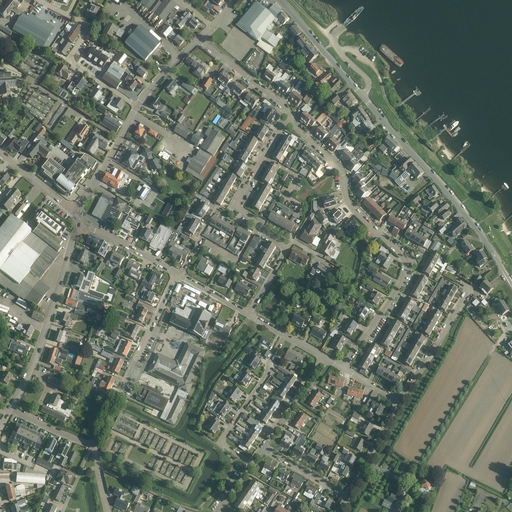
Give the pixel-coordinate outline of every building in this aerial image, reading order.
[(22,14),(24,12),(19,9),(18,8),(20,5),(14,0),(10,0),(8,4),(17,11),(22,14)] [(155,0),(150,0),(145,8),(149,11),(164,22),(176,5),(168,0),(164,0),(161,4),(156,0),(156,1),(155,0)] [(253,0),(256,2),(254,4),(254,5),(238,25),(259,42),(256,45),(269,55),(283,38),(278,34),(275,38),(268,33),(274,26),(272,24),(273,22),(279,28),(281,26),(275,21),(277,19),(276,18),(268,12),(269,11),(260,4),(263,0),(253,0)] [(206,1),(201,8),(206,12),(209,9),(206,7),(209,3),(206,1)] [(8,4),(0,13),(0,14),(3,17),(5,18),(11,10),(16,14),(21,16),(20,18),(19,17),(12,31),(14,32),(13,33),(16,34),(17,33),(25,38),(25,39),(35,45),(42,48),(47,40),(54,28),(29,15),(28,17),(25,16),(22,14),(17,11),(8,4)] [(269,11),(268,12),(276,18),(282,12),(282,11),(274,5),(269,11)] [(85,15),(94,19),(97,13),(96,13),(98,10),(89,6),(85,15)] [(193,19),(191,17),(186,12),(179,21),(184,25),(186,22),(195,29),(199,24),(193,19)] [(275,21),(281,26),(283,24),(283,25),(289,19),(282,12),(276,18),(277,19),(275,21)] [(177,25),(180,28),(184,25),(179,21),(175,17),(175,16),(172,13),(168,17),(170,19),(168,21),(171,25),(174,22),(177,25)] [(177,45),(179,47),(184,41),(172,31),(173,29),(168,25),(169,24),(165,20),(163,23),(166,26),(166,27),(164,26),(163,28),(164,29),(160,33),(166,38),(168,36),(177,44),(177,45)] [(66,28),(67,30),(78,37),(83,29),(76,25),(73,30),(67,26),(66,28),(67,28),(67,29),(66,28)] [(103,34),(110,38),(113,33),(116,34),(116,36),(121,38),(124,33),(108,25),(103,34)] [(160,44),(156,41),(140,26),(125,43),(145,61),(160,44)] [(289,31),(295,39),(301,34),(295,27),(289,31)] [(78,37),(67,30),(65,33),(69,35),(66,39),(73,44),(78,37)] [(296,42),(303,51),(310,46),(302,37),(296,42)] [(71,46),(67,43),(65,42),(58,52),(64,56),(71,46)] [(97,52),(99,49),(97,48),(95,50),(88,46),(86,49),(89,51),(85,57),(91,61),(97,52)] [(303,51),(301,53),(306,59),(315,52),(310,46),(303,51)] [(103,55),(105,53),(103,51),(101,54),(97,52),(91,61),(97,65),(103,55)] [(127,58),(120,52),(114,61),(121,66),(127,58)] [(306,59),(309,63),(318,56),(315,52),(306,59)] [(103,55),(97,65),(102,68),(105,64),(109,59),(108,59),(110,56),(108,55),(106,58),(103,55)] [(209,68),(190,55),(188,59),(207,72),(209,68)] [(193,74),(202,79),(207,72),(188,59),(185,62),(196,69),(193,74)] [(283,61),(280,64),(286,69),(292,62),(290,59),(286,63),(283,61)] [(138,62),(134,68),(138,71),(136,73),(142,78),(147,73),(140,68),(142,65),(138,62)] [(113,64),(108,70),(102,80),(117,90),(121,83),(119,82),(125,72),(113,64)] [(61,65),(58,69),(55,74),(61,78),(62,77),(67,80),(71,74),(66,71),(67,69),(61,65)] [(269,65),(266,69),(268,71),(263,77),(267,80),(273,73),(271,71),(273,69),(271,67),(272,67),(269,65)] [(314,65),(310,68),(316,75),(318,77),(322,73),(314,65)] [(280,73),(278,74),(274,71),(273,73),(267,80),(271,84),(276,78),(279,80),(282,75),(280,73)] [(287,71),(281,78),(284,81),(290,73),(289,72),(287,71)] [(212,82),(215,84),(217,80),(221,84),(228,76),(224,72),(219,78),(217,76),(218,75),(217,75),(212,82)] [(329,72),(325,75),(323,77),(315,84),(318,89),(327,82),(326,81),(332,76),(329,72)] [(0,96),(4,96),(10,96),(9,88),(16,88),(16,80),(11,80),(10,78),(11,78),(10,73),(8,74),(3,74),(3,79),(5,79),(5,80),(0,80),(0,96)] [(134,79),(129,75),(125,81),(130,85),(132,82),(134,79)] [(230,86),(228,85),(232,79),(228,76),(221,84),(226,87),(223,90),(225,92),(230,86)] [(76,88),(80,90),(83,85),(84,86),(86,83),(83,80),(79,77),(74,85),(72,83),(67,89),(73,93),(76,88)] [(206,89),(211,83),(212,80),(208,77),(202,86),(206,89)] [(332,83),(328,87),(329,87),(330,89),(338,80),(335,77),(331,81),(332,83)] [(285,95),(289,90),(292,92),(294,89),(299,82),(300,81),(298,80),(297,80),(297,79),(295,82),(292,86),(288,83),(287,85),(281,92),(285,95)] [(330,89),(330,90),(333,93),(338,86),(341,83),(338,80),(330,89)] [(179,87),(175,84),(171,81),(165,88),(170,92),(169,93),(173,96),(176,93),(175,92),(179,87)] [(277,89),(281,92),(287,85),(283,81),(277,89)] [(127,88),(132,92),(137,85),(132,82),(130,85),(127,88)] [(299,82),(294,89),(296,91),(302,84),(299,82)] [(184,83),(182,86),(191,93),(194,96),(198,91),(203,94),(205,91),(200,88),(198,90),(195,88),(193,90),(184,83)] [(228,94),(231,91),(235,94),(241,86),(237,83),(233,88),(230,86),(225,92),(228,94)] [(241,86),(235,94),(239,97),(238,98),(241,100),(244,97),(241,95),(246,90),(241,86)] [(97,102),(102,94),(95,89),(89,97),(97,102)] [(59,96),(59,97),(60,97),(64,100),(68,95),(63,91),(60,96),(59,96)] [(299,95),(295,92),(289,100),(293,103),(299,95)] [(244,97),(241,100),(241,101),(243,102),(242,104),(246,108),(248,105),(255,97),(250,93),(249,95),(246,99),(244,97)] [(349,93),(342,99),(345,104),(349,109),(357,102),(349,93)] [(293,103),(298,106),(302,100),(305,102),(309,96),(306,94),(303,98),(299,95),(293,103)] [(107,107),(106,108),(116,114),(119,110),(124,104),(118,99),(117,100),(114,98),(114,97),(112,95),(109,99),(111,101),(112,101),(112,100),(115,103),(112,107),(109,105),(107,107)] [(329,100),(332,103),(338,97),(335,95),(329,100)] [(259,100),(255,97),(248,105),(252,108),(251,109),(254,111),(258,106),(255,105),(259,100)] [(338,97),(332,103),(334,105),(340,99),(338,97)] [(161,112),(164,107),(160,104),(162,102),(156,98),(151,106),(156,110),(157,109),(161,112)] [(264,104),(263,107),(268,110),(265,115),(274,120),(277,115),(272,112),(274,109),(264,104)] [(311,110),(306,105),(302,110),(305,113),(299,119),(303,123),(309,116),(307,114),(311,110)] [(97,110),(104,115),(107,110),(100,106),(97,110)] [(224,109),(223,109),(230,114),(232,111),(226,106),(224,109)] [(353,121),(355,119),(364,113),(361,108),(354,113),(350,116),(353,121)] [(353,122),(350,124),(349,125),(350,126),(353,128),(353,129),(362,122),(369,131),(374,128),(372,124),(370,125),(367,122),(370,120),(364,113),(355,119),(353,121),(352,121),(353,122)] [(181,114),(179,117),(176,121),(180,124),(185,117),(181,114)] [(272,124),(274,120),(265,115),(262,119),(261,119),(260,121),(265,124),(267,122),(272,124)] [(106,116),(101,124),(116,134),(121,126),(116,123),(106,116)] [(312,127),(315,123),(316,122),(313,120),(313,119),(309,116),(303,123),(307,126),(309,124),(312,127)] [(322,126),(329,118),(327,116),(323,120),(319,124),(322,126)] [(337,126),(340,129),(346,123),(343,120),(337,126)] [(230,129),(232,126),(230,124),(225,131),(234,137),(237,133),(230,129)] [(86,136),(88,132),(87,132),(88,129),(83,125),(77,134),(76,133),(69,142),(73,144),(77,138),(76,138),(77,136),(82,139),(84,135),(86,136)] [(174,132),(186,139),(190,132),(179,125),(174,132)] [(261,126),(257,132),(265,136),(268,130),(261,126)] [(140,138),(142,135),(144,136),(147,132),(145,131),(145,130),(139,127),(134,134),(137,136),(135,138),(139,140),(140,138)] [(318,137),(326,129),(324,127),(322,128),(321,127),(314,134),(318,137)] [(41,137),(45,131),(41,128),(31,141),(35,144),(27,155),(32,159),(38,151),(42,145),(38,141),(41,137)] [(196,157),(194,156),(187,168),(185,171),(202,182),(216,158),(214,157),(225,138),(219,134),(221,131),(215,128),(213,131),(209,128),(204,135),(208,138),(196,157)] [(318,137),(322,141),(328,134),(331,136),(335,131),(333,129),(330,132),(326,128),(326,129),(318,137)] [(341,131),(338,128),(335,131),(331,136),(333,138),(326,145),(330,149),(337,142),(335,140),(336,138),(336,137),(335,136),(338,134),(341,131)] [(148,133),(155,138),(158,134),(150,130),(148,133)] [(255,130),(253,133),(256,135),(254,137),(262,142),(265,136),(257,132),(255,130)] [(191,142),(198,146),(202,140),(201,139),(204,136),(201,134),(198,132),(195,136),(191,142)] [(96,134),(93,138),(91,142),(90,141),(84,151),(92,156),(98,146),(105,151),(110,143),(96,134)] [(298,139),(292,135),(290,138),(285,136),(282,141),(289,145),(292,140),(296,142),(298,139)] [(255,147),(258,142),(250,137),(247,143),(255,147)] [(383,144),(379,149),(384,153),(388,149),(392,153),(399,146),(389,137),(383,143),(383,144)] [(12,138),(5,148),(11,152),(13,149),(18,143),(12,138)] [(62,139),(60,142),(67,149),(70,146),(67,143),(65,142),(62,139)] [(18,143),(13,149),(18,153),(19,152),(22,147),(24,149),(24,148),(28,143),(25,140),(22,143),(19,141),(18,143)] [(282,141),(279,147),(286,151),(289,145),(282,141)] [(340,145),(337,142),(330,149),(334,152),(339,146),(340,147),(338,149),(340,151),(344,147),(347,145),(347,144),(344,141),(340,145)] [(225,153),(229,144),(225,142),(221,151),(225,153)] [(244,148),(252,153),(255,147),(247,143),(244,148)] [(38,151),(46,157),(50,152),(42,145),(38,151)] [(275,152),(283,156),(286,151),(279,147),(275,152)] [(340,157),(344,162),(352,154),(344,147),(340,151),(341,151),(339,153),(341,155),(340,157)] [(248,158),(252,153),(244,148),(241,154),(248,158)] [(143,156),(142,157),(131,150),(123,163),(134,170),(140,161),(144,163),(147,159),(148,160),(152,154),(144,149),(141,155),(143,156)] [(298,157),(300,159),(301,157),(305,161),(312,153),(308,150),(305,153),(302,151),(298,157)] [(283,156),(275,152),(272,158),(279,162),(283,156)] [(344,162),(348,166),(354,160),(357,157),(358,156),(360,154),(359,152),(358,154),(357,153),(353,156),(352,154),(344,162)] [(312,153),(305,161),(303,163),(305,164),(307,162),(309,164),(316,157),(312,153)] [(248,158),(241,154),(237,159),(245,164),(248,158)] [(76,187),(77,185),(76,184),(78,182),(79,183),(78,182),(80,179),(81,180),(87,173),(86,172),(88,169),(92,171),(97,163),(84,155),(79,161),(77,160),(65,175),(63,173),(65,171),(49,159),(41,169),(44,172),(43,174),(47,178),(49,176),(52,178),(50,180),(57,186),(56,187),(65,194),(66,193),(70,196),(76,188),(76,187)] [(320,161),(316,157),(309,164),(313,168),(320,161)] [(348,166),(347,167),(351,172),(353,170),(355,172),(361,166),(357,163),(360,160),(357,157),(354,160),(348,166)] [(410,158),(401,166),(406,171),(410,165),(413,161),(410,158)] [(150,164),(154,172),(161,168),(157,160),(150,164)] [(315,174),(317,176),(324,170),(321,167),(324,165),(320,161),(313,168),(317,172),(315,174)] [(234,167),(236,169),(244,173),(247,167),(237,162),(234,167)] [(268,169),(275,174),(278,168),(279,169),(280,167),(274,163),(273,165),(271,164),(268,169)] [(415,163),(411,166),(409,168),(409,169),(401,176),(401,177),(395,182),(399,187),(406,182),(404,181),(412,174),(417,179),(424,173),(415,163)] [(214,173),(219,176),(222,172),(223,170),(217,167),(214,173)] [(244,173),(236,169),(233,174),(241,178),(244,173)] [(275,174),(268,169),(265,175),(272,179),(275,174)] [(103,182),(117,189),(118,186),(120,187),(121,185),(123,186),(128,176),(125,174),(119,171),(115,178),(107,174),(103,182)] [(353,181),(357,186),(362,181),(365,179),(358,172),(352,177),(354,180),(353,181)] [(216,181),(219,176),(214,173),(210,178),(213,180),(216,181)] [(4,174),(1,177),(0,175),(0,185),(2,187),(9,178),(4,174)] [(226,180),(233,184),(236,178),(229,174),(226,180)] [(261,180),(266,183),(269,185),(272,179),(265,175),(261,180)] [(145,185),(146,182),(143,180),(137,176),(135,179),(145,185)] [(223,185),(230,189),(233,184),(226,180),(223,185)] [(355,188),(358,192),(363,187),(366,185),(362,181),(357,186),(355,188)] [(153,186),(146,182),(145,185),(144,186),(142,186),(141,188),(142,189),(137,197),(143,201),(149,192),(153,186)] [(220,191),(227,195),(230,189),(223,185),(220,191)] [(265,185),(261,190),(269,194),(272,189),(265,185)] [(433,197),(434,198),(435,197),(434,196),(439,193),(434,185),(426,191),(428,194),(430,197),(428,199),(429,199),(429,200),(431,199),(433,197)] [(153,186),(149,192),(157,198),(158,196),(161,192),(153,186)] [(365,200),(368,196),(370,194),(363,187),(358,192),(356,195),(361,199),(362,198),(365,200)] [(13,189),(9,194),(17,200),(20,195),(13,189)] [(261,190),(258,196),(265,200),(269,194),(261,190)] [(224,201),(227,195),(220,191),(216,196),(224,201)] [(0,205),(8,211),(17,200),(9,194),(0,205)] [(108,201),(110,198),(103,195),(102,198),(101,198),(99,202),(92,215),(101,220),(103,216),(104,217),(111,203),(108,201)] [(366,208),(377,197),(376,195),(373,198),(371,200),(369,198),(363,204),(366,208)] [(224,201),(216,196),(213,202),(220,206),(224,201)] [(258,196),(255,201),(262,205),(265,200),(258,196)] [(417,196),(411,201),(415,205),(418,207),(420,205),(418,203),(421,200),(417,196)] [(325,208),(336,205),(333,197),(322,200),(325,208)] [(366,208),(370,211),(376,205),(374,203),(376,201),(379,198),(377,197),(366,208)] [(110,198),(108,201),(111,203),(104,217),(103,216),(101,220),(105,222),(106,220),(115,225),(122,212),(125,214),(128,216),(132,208),(129,207),(126,205),(126,204),(117,199),(116,202),(110,198)] [(199,209),(206,213),(209,208),(207,206),(210,202),(203,198),(200,202),(202,203),(199,209)] [(169,199),(159,215),(164,218),(175,202),(169,199)] [(255,201),(252,207),(259,211),(262,205),(255,201)] [(432,213),(435,210),(439,207),(435,202),(431,206),(430,205),(428,207),(432,213)] [(439,207),(436,211),(439,215),(442,212),(449,207),(446,202),(439,207)] [(373,214),(379,208),(376,205),(370,211),(373,214)] [(376,218),(383,211),(379,208),(373,214),(376,218)] [(193,213),(191,216),(196,219),(198,216),(203,219),(206,213),(199,209),(196,215),(193,213)] [(58,253),(61,248),(59,247),(62,242),(58,239),(65,229),(42,210),(34,221),(38,224),(36,225),(38,226),(33,234),(58,253)] [(345,216),(339,210),(331,218),(337,224),(345,216)] [(446,210),(440,215),(444,220),(451,215),(446,210)] [(274,223),(278,216),(280,212),(278,211),(276,215),(273,213),(268,220),(274,223)] [(386,215),(383,211),(376,218),(380,221),(386,215)] [(148,215),(144,222),(148,225),(152,218),(148,215)] [(141,223),(128,216),(121,228),(128,232),(131,227),(137,230),(141,223)] [(278,216),(274,223),(280,226),(284,219),(278,216)] [(24,299),(36,308),(45,296),(34,287),(59,255),(58,253),(33,234),(25,228),(10,217),(0,229),(0,285),(6,290),(7,289),(16,295),(19,298),(20,298),(24,301),(24,299)] [(188,217),(188,218),(190,220),(190,221),(190,222),(191,222),(189,225),(196,230),(200,224),(199,224),(195,221),(193,220),(191,219),(188,217)] [(220,220),(214,217),(210,224),(215,228),(220,220)] [(391,217),(390,219),(387,223),(402,232),(406,225),(391,217)] [(460,218),(456,221),(458,224),(449,233),(454,238),(463,229),(467,226),(463,222),(460,218)] [(280,226),(285,230),(289,222),(284,219),(280,226)] [(351,219),(347,223),(344,221),(333,232),(336,234),(343,227),(348,231),(346,233),(350,237),(357,229),(354,227),(356,224),(351,219)] [(221,231),(225,224),(220,220),(215,228),(221,231)] [(312,245),(316,237),(315,236),(321,226),(313,221),(307,232),(305,231),(301,239),(312,245)] [(295,225),(289,222),(285,230),(291,233),(291,232),(295,234),(299,227),(295,225)] [(179,233),(178,232),(171,228),(162,224),(161,226),(160,226),(158,230),(152,241),(151,244),(150,246),(157,250),(158,249),(162,251),(165,246),(168,248),(172,241),(172,240),(175,241),(179,233)] [(225,224),(221,231),(226,234),(231,227),(225,224)] [(332,224),(328,228),(332,233),(336,229),(332,224)] [(185,234),(190,237),(191,234),(193,235),(196,230),(189,225),(186,231),(185,234)] [(232,237),(236,230),(231,227),(226,234),(232,237)] [(410,227),(407,232),(404,237),(409,239),(413,232),(411,231),(413,228),(410,227)] [(152,241),(158,230),(154,228),(152,232),(145,229),(140,238),(147,242),(151,244),(152,241)] [(239,228),(237,233),(235,236),(241,239),(245,232),(239,228)] [(245,232),(241,239),(239,241),(245,244),(246,242),(251,235),(245,232)] [(409,239),(414,242),(418,235),(413,232),(409,239)] [(211,234),(210,237),(208,240),(214,243),(217,239),(218,236),(215,235),(214,236),(211,234)] [(329,257),(330,257),(332,256),(335,253),(334,250),(333,249),(335,246),(337,243),(333,240),(333,239),(327,235),(322,243),(323,242),(326,243),(321,252),(329,257)] [(414,242),(416,243),(419,245),(423,238),(418,235),(414,242)] [(96,254),(102,258),(106,251),(109,247),(91,237),(87,244),(96,249),(94,254),(96,254)] [(427,240),(425,239),(423,238),(419,245),(423,248),(424,247),(427,249),(431,242),(427,240)] [(450,238),(446,242),(451,246),(455,242),(450,238)] [(168,248),(167,250),(170,252),(168,256),(174,259),(180,247),(176,245),(176,243),(172,241),(168,248)] [(435,241),(431,250),(436,253),(441,244),(435,241)] [(474,250),(467,241),(460,246),(467,255),(474,250)] [(265,248),(273,253),(276,247),(269,243),(265,248)] [(251,255),(254,249),(253,249),(249,246),(246,252),(251,255)] [(262,246),(260,249),(264,251),(262,254),(269,258),(273,253),(265,248),(262,246)] [(180,262),(181,259),(185,261),(190,251),(186,248),(185,250),(180,247),(174,259),(180,262)] [(388,251),(381,247),(379,251),(381,252),(377,260),(376,263),(379,265),(387,270),(393,259),(386,254),(388,251)] [(84,264),(85,262),(86,263),(87,261),(86,260),(87,257),(94,260),(96,255),(89,252),(88,253),(83,251),(78,261),(84,264)] [(294,251),(289,259),(290,258),(297,262),(296,263),(300,265),(302,263),(306,265),(309,259),(301,254),(301,255),(294,251)] [(479,260),(476,262),(480,267),(485,264),(483,261),(486,259),(482,252),(477,256),(479,260)] [(124,258),(115,253),(110,261),(120,266),(124,258)] [(430,258),(440,263),(443,259),(440,257),(433,253),(430,258)] [(262,254),(259,260),(266,264),(269,258),(262,254)] [(440,263),(430,258),(428,262),(435,267),(436,264),(439,265),(438,266),(442,268),(441,270),(443,271),(446,267),(444,266),(440,263)] [(208,262),(207,261),(202,259),(201,262),(200,262),(196,269),(202,272),(201,274),(204,275),(205,274),(209,276),(211,271),(213,269),(206,265),(208,262)] [(259,260),(256,265),(263,269),(266,264),(259,260)] [(105,264),(100,261),(96,268),(93,273),(98,276),(105,264)] [(128,276),(138,281),(142,274),(142,273),(142,274),(137,271),(140,266),(130,261),(126,268),(131,271),(128,276)] [(428,262),(425,267),(432,272),(435,267),(428,262)] [(332,269),(327,267),(327,268),(321,264),(320,265),(318,269),(315,267),(310,275),(315,277),(316,274),(326,279),(332,269)] [(224,274),(227,269),(221,265),(218,271),(224,274)] [(376,273),(378,269),(370,265),(368,268),(376,273)] [(254,268),(249,277),(252,279),(256,281),(258,277),(257,277),(260,272),(255,269),(256,268),(253,266),(253,268),(254,268)] [(429,276),(432,272),(425,267),(422,272),(429,276)] [(235,272),(246,278),(248,275),(242,271),(242,272),(236,269),(235,272)] [(74,286),(80,288),(79,291),(88,295),(95,275),(89,271),(86,278),(84,278),(84,276),(78,274),(74,286)] [(144,280),(141,285),(150,290),(151,290),(154,285),(153,285),(154,282),(159,285),(163,279),(161,278),(162,275),(154,271),(152,275),(151,275),(152,276),(150,280),(148,282),(144,280)] [(386,288),(391,280),(378,273),(373,281),(386,288)] [(228,289),(231,285),(232,282),(221,276),(218,282),(223,285),(223,286),(228,289)] [(418,281),(425,285),(428,280),(421,276),(418,281)] [(423,290),(425,285),(418,281),(415,286),(423,290)] [(479,289),(481,288),(487,294),(486,296),(493,289),(489,284),(487,281),(479,289)] [(239,291),(247,296),(248,294),(249,293),(248,293),(250,290),(239,283),(235,290),(238,292),(239,291)] [(413,290),(420,294),(423,290),(415,286),(413,290)] [(451,286),(447,291),(454,295),(458,290),(451,286)] [(68,299),(66,305),(70,307),(73,308),(76,308),(78,303),(81,304),(85,306),(88,307),(87,310),(91,311),(92,308),(93,308),(95,309),(99,310),(100,307),(102,300),(77,291),(72,290),(69,299),(68,299)] [(417,299),(420,294),(413,290),(410,295),(417,299)] [(142,299),(147,301),(151,303),(155,295),(149,293),(145,291),(142,299)] [(451,301),(454,295),(447,291),(444,297),(451,301)] [(376,305),(381,297),(374,292),(369,301),(376,305)] [(448,307),(451,301),(444,297),(441,302),(441,303),(448,307)] [(405,303),(412,307),(415,303),(408,298),(405,303)] [(26,310),(29,305),(19,299),(15,304),(26,310)] [(445,312),(448,307),(441,303),(441,302),(437,300),(436,302),(440,304),(438,308),(445,312)] [(476,307),(471,311),(475,314),(483,306),(476,300),(472,304),(476,307)] [(361,301),(358,306),(357,307),(361,309),(357,316),(364,321),(370,312),(367,310),(369,307),(361,301)] [(497,306),(502,316),(509,312),(503,302),(497,306)] [(403,308),(410,312),(412,307),(405,303),(403,308)] [(136,309),(141,311),(139,315),(145,317),(148,311),(142,309),(143,306),(138,304),(136,309)] [(170,323),(170,324),(171,324),(186,331),(187,332),(187,331),(201,338),(200,339),(206,342),(211,331),(206,328),(211,317),(212,317),(211,316),(205,314),(206,312),(203,311),(203,313),(197,310),(196,309),(195,309),(193,308),(192,307),(192,308),(187,305),(184,312),(178,309),(177,310),(177,312),(176,311),(176,312),(175,315),(174,315),(170,323)] [(400,313),(407,317),(410,312),(403,308),(400,313)] [(431,316),(438,320),(442,315),(435,310),(431,316)] [(336,318),(340,321),(344,314),(339,311),(336,318)] [(31,318),(36,320),(41,322),(44,316),(34,312),(31,318)] [(67,313),(67,314),(63,313),(61,321),(64,322),(62,326),(68,328),(71,319),(73,320),(77,321),(78,317),(88,320),(89,316),(75,312),(74,314),(72,313),(71,315),(67,313)] [(113,313),(112,314),(116,316),(115,317),(119,319),(124,322),(126,319),(116,315),(117,315),(113,313)] [(400,313),(397,318),(404,322),(406,319),(411,322),(409,326),(410,326),(414,321),(407,317),(400,313)] [(136,321),(142,323),(145,317),(139,315),(137,314),(136,317),(132,316),(131,318),(136,320),(136,321)] [(301,329),(303,325),(306,327),(311,318),(305,315),(303,319),(296,315),(291,323),(301,329)] [(435,326),(438,320),(431,316),(428,321),(435,326)] [(313,322),(318,326),(322,320),(316,317),(313,322)] [(350,335),(354,329),(355,330),(358,325),(347,319),(344,323),(347,325),(343,331),(350,335)] [(218,320),(214,327),(220,330),(219,332),(228,336),(232,329),(226,326),(227,324),(218,320)] [(399,329),(401,324),(394,320),(391,325),(399,329)] [(435,326),(428,321),(425,327),(432,331),(435,326)] [(133,328),(131,332),(137,334),(140,328),(134,325),(129,323),(127,326),(133,328)] [(29,338),(33,328),(27,325),(25,330),(21,329),(22,327),(18,325),(16,330),(20,332),(20,331),(23,333),(23,335),(29,338)] [(389,330),(396,334),(399,329),(391,325),(389,330)] [(315,327),(311,334),(315,337),(315,336),(322,340),(326,333),(315,327)] [(432,331),(425,327),(422,333),(429,337),(432,331)] [(330,336),(333,338),(335,334),(336,335),(338,332),(333,329),(330,336)] [(386,334),(393,339),(396,334),(389,330),(386,334)] [(58,332),(54,342),(59,343),(60,343),(60,342),(62,337),(65,338),(65,337),(66,335),(63,334),(62,333),(58,332)] [(125,333),(123,335),(128,337),(128,338),(134,340),(137,334),(131,332),(129,335),(125,333)] [(383,339),(390,343),(393,339),(386,334),(383,339)] [(338,335),(331,347),(339,352),(343,346),(344,346),(347,340),(338,335)] [(418,335),(415,341),(422,345),(426,339),(418,335)] [(260,342),(257,347),(260,348),(262,344),(269,348),(272,342),(263,337),(260,343),(260,342)] [(380,344),(388,348),(389,346),(395,349),(396,346),(394,345),(390,343),(383,339),(380,344)] [(118,346),(122,348),(129,351),(132,345),(125,342),(121,340),(118,346)] [(10,346),(9,350),(13,352),(13,350),(15,350),(17,347),(28,352),(30,347),(12,341),(10,346)] [(412,346),(419,351),(422,345),(415,341),(412,346)] [(193,384),(190,383),(192,379),(193,379),(195,373),(196,372),(199,367),(198,366),(199,365),(202,360),(201,360),(202,358),(205,353),(204,353),(205,352),(198,349),(198,348),(194,346),(194,347),(187,344),(186,344),(178,361),(175,362),(158,354),(158,355),(157,354),(149,372),(149,373),(155,375),(156,376),(161,379),(162,378),(170,382),(175,385),(180,387),(178,389),(188,394),(193,384)] [(369,349),(377,353),(379,354),(380,351),(378,350),(379,348),(372,344),(369,349)] [(72,346),(70,351),(81,355),(81,354),(82,351),(83,349),(72,346)] [(104,346),(102,349),(114,355),(116,350),(107,347),(104,346)] [(126,357),(129,351),(122,348),(118,346),(115,352),(120,355),(126,357)] [(409,352),(416,356),(419,351),(412,346),(409,352)] [(13,352),(26,357),(28,352),(17,347),(15,350),(13,350),(13,352)] [(56,358),(58,351),(52,349),(50,356),(56,358)] [(290,349),(284,359),(291,362),(292,361),(299,365),(304,357),(290,349)] [(369,349),(367,353),(374,357),(375,355),(378,356),(379,354),(377,353),(369,349)] [(248,360),(245,364),(247,365),(254,370),(256,367),(258,364),(259,364),(261,362),(257,359),(259,356),(253,352),(251,355),(248,360)] [(413,361),(416,356),(409,352),(406,357),(413,361)] [(367,353),(364,358),(371,362),(374,357),(367,353)] [(59,360),(56,358),(50,356),(47,364),(53,366),(54,362),(57,363),(62,365),(63,361),(60,360),(59,360)] [(115,366),(121,368),(124,362),(117,359),(113,357),(112,360),(117,362),(115,366)] [(402,363),(410,367),(413,361),(406,357),(402,363)] [(364,358),(361,363),(368,367),(371,362),(364,358)] [(361,363),(359,368),(366,372),(368,367),(361,363)] [(118,375),(121,368),(115,366),(114,369),(109,366),(107,369),(111,371),(111,372),(118,375)] [(288,381),(293,384),(297,379),(292,376),(293,375),(280,366),(278,369),(290,378),(288,381)] [(380,367),(378,370),(376,374),(381,377),(386,370),(380,367)] [(405,374),(408,370),(402,367),(401,369),(397,377),(393,384),(398,387),(402,380),(400,378),(403,373),(405,374)] [(234,379),(237,381),(245,386),(250,380),(251,381),(252,379),(248,376),(250,373),(245,369),(243,372),(240,377),(237,375),(234,379)] [(386,370),(381,377),(387,381),(391,373),(386,370)] [(0,380),(7,385),(12,376),(5,372),(0,380)] [(387,381),(393,384),(397,377),(391,373),(387,381)] [(293,384),(288,381),(280,375),(279,374),(276,377),(283,382),(284,381),(287,383),(285,386),(290,389),(293,384)] [(112,386),(115,380),(109,377),(105,375),(103,378),(107,380),(106,383),(112,386)] [(330,376),(328,384),(335,386),(337,378),(330,376)] [(48,382),(61,388),(61,387),(64,388),(66,384),(50,377),(48,382)] [(279,386),(280,387),(278,389),(281,391),(287,394),(290,389),(285,386),(274,378),(272,381),(279,386)] [(337,378),(335,386),(342,388),(344,380),(337,378)] [(100,384),(99,387),(103,389),(109,392),(112,386),(106,383),(104,386),(100,384)] [(185,400),(188,394),(178,389),(172,403),(171,405),(168,403),(169,401),(160,397),(161,393),(146,385),(145,388),(142,386),(136,399),(164,412),(161,419),(173,425),(174,423),(175,424),(177,418),(179,413),(180,413),(182,408),(182,406),(183,406),(185,401),(185,400)] [(347,395),(354,397),(356,389),(349,387),(347,395)] [(234,388),(227,397),(234,402),(238,396),(240,397),(242,393),(234,388)] [(356,389),(354,397),(362,399),(364,391),(356,389)] [(283,399),(287,394),(281,391),(278,396),(283,399)] [(316,391),(311,397),(318,402),(322,395),(316,391)] [(60,398),(55,395),(54,395),(49,405),(50,405),(48,408),(43,406),(41,412),(63,422),(64,421),(65,422),(68,423),(69,420),(67,418),(66,418),(65,418),(66,417),(68,418),(71,411),(67,409),(65,412),(58,408),(62,401),(59,400),(60,398)] [(276,409),(271,406),(268,404),(257,396),(255,398),(257,399),(255,402),(257,404),(260,406),(262,403),(266,406),(265,409),(273,414),(276,409)] [(270,401),(268,404),(271,406),(276,409),(280,404),(276,402),(278,399),(273,396),(271,399),(270,401)] [(313,408),(318,402),(311,397),(307,403),(313,408)] [(219,419),(221,415),(224,417),(228,411),(229,412),(232,408),(224,402),(222,405),(219,403),(212,413),(219,419)] [(373,402),(371,407),(370,408),(371,408),(369,413),(372,415),(373,413),(379,416),(382,410),(383,411),(385,407),(378,403),(377,404),(373,402)] [(264,409),(260,406),(257,404),(256,406),(263,411),(266,413),(264,416),(269,419),(273,414),(265,409),(264,409)] [(264,416),(260,413),(255,410),(254,412),(263,418),(261,421),(266,424),(269,419),(264,416)] [(301,413),(296,419),(303,423),(307,417),(301,413)] [(352,418),(358,421),(361,416),(355,413),(352,418)] [(219,429),(221,426),(217,423),(219,421),(214,417),(211,420),(213,421),(210,425),(209,424),(206,428),(214,434),(218,428),(219,429)] [(259,434),(262,429),(258,427),(260,424),(250,417),(247,422),(254,427),(252,430),(259,434)] [(296,419),(292,425),(298,430),(303,423),(296,419)] [(248,435),(255,439),(259,434),(252,430),(247,426),(239,421),(237,423),(245,428),(250,432),(248,434),(248,435)] [(17,424),(14,431),(19,434),(24,423),(22,422),(21,426),(17,424)] [(361,433),(368,436),(373,427),(364,422),(362,425),(364,426),(361,433)] [(24,423),(19,434),(25,436),(28,430),(25,428),(26,424),(24,423)] [(28,430),(25,436),(30,439),(35,428),(33,427),(31,431),(28,430)] [(252,444),(255,439),(248,435),(248,434),(243,431),(237,427),(236,430),(241,434),(242,433),(249,438),(247,441),(252,444)] [(35,428),(30,439),(36,441),(39,435),(35,433),(37,429),(35,428)] [(346,433),(353,438),(355,434),(346,429),(345,432),(346,433)] [(14,431),(11,438),(14,440),(12,444),(14,444),(19,434),(14,431)] [(288,449),(291,445),(293,441),(289,439),(289,438),(291,438),(293,435),(287,432),(285,435),(283,439),(280,445),(288,449)] [(19,434),(14,444),(16,445),(18,442),(22,443),(25,436),(19,434)] [(39,435),(36,441),(43,445),(45,441),(43,440),(44,437),(39,435)] [(25,436),(22,443),(25,445),(23,449),(25,450),(30,439),(25,436)] [(240,436),(238,438),(245,443),(243,446),(241,444),(239,447),(244,452),(247,448),(248,449),(252,444),(247,441),(240,436)] [(360,451),(365,442),(356,438),(355,441),(357,442),(354,448),(360,451)] [(30,439),(25,450),(27,450),(29,447),(32,448),(36,441),(30,439)] [(293,452),(301,457),(304,451),(300,449),(302,446),(304,442),(301,439),(296,447),(293,452)] [(50,440),(45,450),(51,454),(56,443),(50,440)] [(36,441),(32,448),(38,451),(39,448),(42,449),(43,445),(36,441)] [(61,460),(58,465),(63,468),(66,461),(64,460),(69,449),(67,448),(68,447),(64,445),(63,446),(62,445),(56,458),(61,460)] [(320,445),(318,450),(319,451),(318,453),(322,456),(326,449),(320,445)] [(309,454),(308,455),(306,459),(314,464),(317,459),(313,456),(316,451),(312,449),(309,454)] [(344,449),(342,453),(347,455),(344,461),(346,462),(352,466),(356,459),(350,455),(347,454),(349,452),(344,449)] [(72,452),(69,459),(67,462),(72,464),(73,461),(76,454),(72,452)] [(322,461),(319,467),(327,472),(331,466),(326,464),(329,459),(325,456),(322,462),(322,461)] [(342,467),(339,466),(341,462),(337,460),(333,467),(337,469),(335,473),(339,475),(339,474),(346,477),(350,470),(343,466),(342,467)] [(261,473),(264,475),(266,472),(271,475),(275,467),(267,462),(263,468),(264,468),(261,473)] [(281,478),(286,481),(289,475),(281,470),(277,476),(278,476),(276,479),(280,481),(281,478)] [(69,475),(70,474),(66,473),(66,474),(60,471),(57,478),(60,479),(58,482),(63,484),(64,481),(68,483),(71,476),(69,475)] [(37,485),(44,485),(45,476),(17,474),(16,483),(37,485)] [(295,486),(300,489),(303,483),(294,478),(291,484),(292,484),(290,487),(294,489),(295,486)] [(273,485),(278,488),(282,482),(276,479),(273,485)] [(429,491),(430,487),(432,483),(423,479),(420,488),(421,488),(421,489),(419,490),(418,492),(419,494),(421,494),(422,496),(421,497),(422,499),(424,500),(426,499),(426,497),(427,497),(429,497),(431,497),(432,495),(431,493),(429,492),(429,491)] [(251,484),(249,486),(258,493),(261,495),(263,492),(258,488),(260,486),(257,484),(252,481),(250,483),(251,484)] [(25,490),(24,486),(23,485),(22,485),(17,486),(16,488),(13,489),(12,486),(5,487),(7,494),(22,490),(24,490),(25,490)] [(58,485),(55,492),(62,495),(65,488),(61,486),(58,485)] [(136,497),(140,489),(132,486),(131,488),(131,491),(132,494),(134,496),(136,497)] [(258,493),(249,486),(246,492),(255,498),(258,493)] [(317,491),(308,486),(305,492),(306,492),(304,494),(308,497),(307,498),(310,499),(307,506),(312,508),(313,506),(315,502),(312,500),(313,497),(314,497),(317,491)] [(271,493),(267,499),(271,501),(277,492),(271,488),(268,492),(271,493)] [(144,490),(141,489),(138,495),(134,502),(137,503),(141,496),(141,495),(144,495),(147,497),(149,494),(144,491),(144,490)] [(7,494),(9,501),(15,500),(15,499),(22,497),(21,495),(25,494),(25,490),(24,490),(22,490),(7,494)] [(382,506),(391,511),(400,494),(393,491),(388,501),(384,500),(382,506)] [(55,492),(51,499),(54,500),(59,502),(62,495),(55,492)] [(242,497),(249,501),(251,503),(255,498),(246,492),(242,497)] [(315,502),(313,506),(314,507),(315,503),(317,504),(321,507),(322,506),(328,509),(333,502),(326,498),(325,499),(322,497),(323,496),(319,494),(315,502)] [(242,497),(239,502),(245,507),(248,509),(250,506),(247,504),(249,501),(242,497)] [(118,498),(115,506),(119,508),(120,507),(126,511),(129,506),(130,503),(122,500),(118,498)] [(245,507),(239,502),(235,507),(241,511),(245,507)]
